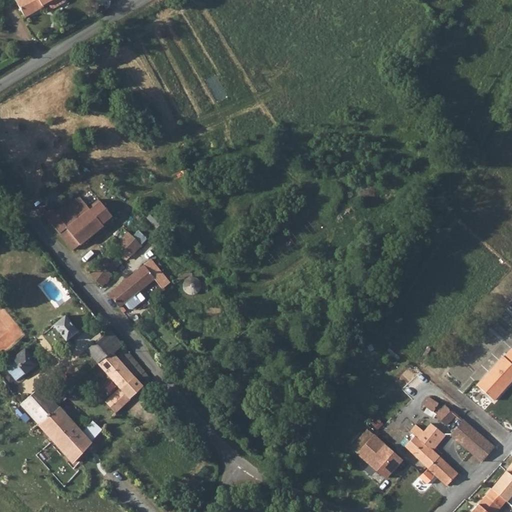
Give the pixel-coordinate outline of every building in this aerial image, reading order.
[(16,0),(27,17),(44,6),(43,5),(49,1),(50,3),(52,7),(54,7),(65,1),(65,0),(16,0)] [(53,208),(45,215),(74,250),(113,217),(99,198),(89,206),(78,193),(56,212),(53,208)] [(140,245),(128,232),(119,241),(125,248),(119,254),(125,259),(140,245)] [(104,258),(90,273),(96,281),(102,285),(122,264),(116,259),(111,264),(104,258)] [(151,259),(130,276),(140,290),(162,272),(151,259)] [(120,307),(140,290),(130,276),(109,292),(120,307)] [(68,340),(80,330),(68,316),(56,325),(68,340)] [(113,352),(114,353),(116,352),(125,344),(113,331),(110,332),(89,350),(100,362),(113,352)] [(26,349),(15,358),(26,373),(31,369),(38,364),(26,349)] [(511,350),(504,359),(503,358),(478,387),(495,402),(511,381),(511,350)] [(123,406),(145,386),(116,352),(114,353),(113,352),(100,362),(123,388),(108,401),(118,412),(124,407),(123,406)] [(35,375),(31,369),(26,373),(15,383),(19,388),(35,375)] [(43,387),(22,403),(38,422),(59,404),(55,400),(43,387)] [(38,422),(74,461),(101,431),(94,424),(84,434),(60,406),(66,402),(63,397),(70,391),(68,389),(55,400),(59,404),(38,422)] [(243,392),(241,390),(234,396),(236,399),(243,392)] [(467,424),(473,417),(458,404),(452,411),(447,406),(445,409),(432,397),(424,405),(444,426),(454,415),(461,421),(450,434),(470,450),(482,436),(467,424)] [(467,424),(482,436),(483,436),(487,430),(473,417),(467,424)] [(445,435),(431,422),(422,431),(415,425),(400,441),(447,485),(457,474),(432,450),(445,435)] [(399,458),(372,432),(356,451),(382,476),(399,458)] [(482,461),(494,446),(483,436),(482,436),(470,450),(482,461)] [(511,460),(496,480),(511,492),(511,490),(511,460)] [(511,492),(496,480),(489,488),(504,500),(511,492)] [(493,511),(504,500),(489,488),(468,511),(493,511)]
